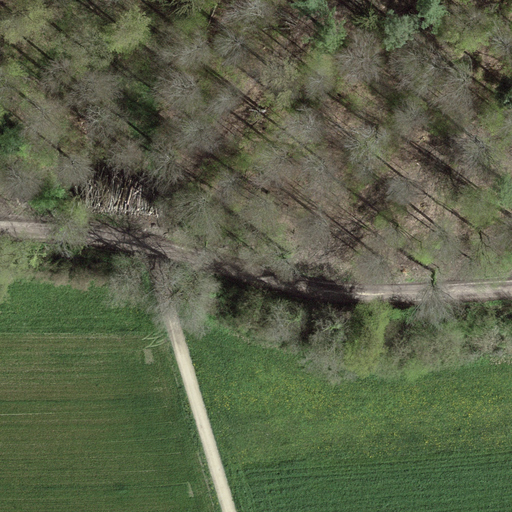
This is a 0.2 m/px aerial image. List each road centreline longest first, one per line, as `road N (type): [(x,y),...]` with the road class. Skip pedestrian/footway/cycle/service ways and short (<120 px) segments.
road 1 (track): [(511,289),(354,295),(112,239),(0,228)]
road 2 (track): [(228,511),(152,250)]
